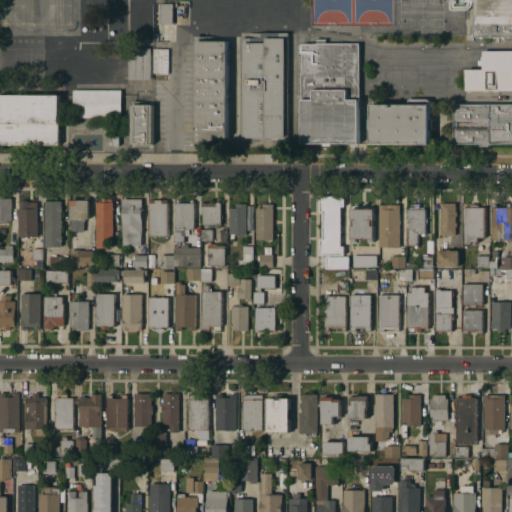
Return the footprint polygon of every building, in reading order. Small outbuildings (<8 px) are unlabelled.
[(96,0),(96,36),(81,36),(81,0),(96,0)] [(125,0),(125,36),(111,36),(111,0),(125,0)] [(143,0),(143,34),(129,34),(129,0),(143,0)] [(237,0),(237,13),(197,13),(197,0),(237,0)] [(262,0),(262,16),(245,16),(245,0),(262,0)] [(286,0),(286,22),(269,22),(269,0),(286,0)] [(473,0),(447,0),(448,10),(468,10),(467,2),(474,2),(473,0)] [(511,36),(497,36),(497,38),(492,38),(492,36),(472,36),(472,24),(475,24),(475,0),(511,0),(511,36)] [(159,23),(159,3),(172,3),(172,23),(159,23)] [(288,139),(282,139),(282,136),(266,136),(266,137),(245,137),(240,137),(241,37),(261,37),(261,31),(288,32),(288,139)] [(227,137),(199,137),(199,141),(194,141),(195,35),(199,35),(199,40),(227,40),(227,137)] [(17,76),(2,76),(2,37),(17,37),(17,76)] [(43,76),(29,76),(29,37),(44,38),(43,76)] [(61,77),(47,77),(47,38),(61,38),(61,77)] [(329,143),(329,144),(321,144),(321,142),(302,142),(302,99),(301,99),(301,61),(299,61),(299,55),(302,55),(302,42),(316,42),(316,38),(325,38),(325,42),(359,42),(358,143),(329,143)] [(151,79),(129,79),(129,47),(151,47),(151,79)] [(153,48),(167,48),(167,73),(153,73),(153,48)] [(511,90),(465,90),(465,68),(482,68),(482,59),(480,59),(480,55),(482,55),(482,49),(511,49),(511,90)] [(83,65),(83,50),(122,50),(122,65),(83,65)] [(121,116),(73,116),(73,89),(121,89),(121,116)] [(0,94),(59,94),(59,144),(0,144),(0,94)] [(370,143),(370,128),(368,128),(368,117),(371,117),(371,103),(409,103),(409,98),(430,98),(429,118),(432,118),(432,128),(429,128),(429,143),(370,143)] [(135,100),(135,104),(152,104),(152,143),(135,143),(135,146),(131,146),(131,100),(135,100)] [(511,143),(490,143),(488,145),(482,145),(480,143),(453,143),(454,103),(511,103),(511,143)] [(0,195),(2,195),(2,197),(11,198),(11,220),(6,220),(6,223),(0,223),(0,195)] [(340,246),(343,246),(343,254),(320,253),(320,235),(323,235),(323,213),(320,213),(320,195),(343,196),(343,205),(340,205),(340,246)] [(70,199),(84,199),(84,197),(89,197),(89,218),(83,218),(83,230),(70,230),(70,199)] [(112,240),(108,240),(108,247),(96,247),(96,201),(101,201),(101,198),(111,198),(111,201),(112,201),(112,240)] [(141,233),(141,245),(122,245),(122,198),(142,198),(141,233)] [(167,235),(149,235),(149,199),(167,199),(167,235)] [(176,199),(180,199),(180,202),(190,202),(190,199),(194,199),(194,228),(175,228),(176,199)] [(37,236),(18,236),(18,208),(19,208),(19,200),(28,200),(28,201),(36,201),(36,208),(37,208),(37,236)] [(61,205),(62,205),(62,210),(60,210),(60,221),(62,221),(62,226),(60,226),(60,236),(62,236),(62,240),(60,240),(60,246),(44,246),(45,200),(61,200),(61,205)] [(221,214),(222,214),(222,218),(221,218),(221,224),(203,224),(203,213),(201,213),(201,202),(215,202),(217,201),(219,201),(220,201),(221,202),(221,214)] [(455,211),(456,211),(456,215),(455,215),(455,222),(456,222),(456,225),(455,225),(455,234),(440,234),(440,230),(441,230),(441,206),(440,206),(440,202),(455,202),(455,211)] [(246,233),(245,233),(245,235),(241,235),(241,233),(229,233),(229,207),(235,207),(235,203),(246,203),(246,233)] [(268,239),(268,240),(266,240),(266,239),(256,239),(256,207),(262,207),(262,203),(273,203),(272,239),(268,239)] [(399,246),(379,246),(379,203),(399,204),(399,246)] [(425,218),(427,218),(427,221),(425,221),(425,232),(424,232),(424,235),(420,235),(420,231),(417,231),(417,246),(414,246),(414,244),(407,245),(407,240),(406,240),(406,238),(407,238),(407,235),(406,235),(406,233),(407,233),(407,230),(406,230),(406,229),(407,229),(407,226),(406,226),(406,222),(407,222),(407,221),(406,220),(406,216),(407,215),(407,213),(406,213),(406,211),(407,211),(407,208),(409,208),(409,206),(414,206),(414,203),(419,203),(419,208),(420,208),(420,206),(424,206),(424,208),(425,208),(425,218)] [(484,237),(477,237),(477,241),(470,241),(470,244),(463,244),(463,206),(469,206),(469,205),(471,204),(474,203),(477,204),(478,206),(484,206),(484,237)] [(511,239),(492,239),(492,204),(496,204),(496,206),(506,206),(506,204),(510,204),(510,206),(511,206),(511,239)] [(373,240),(368,240),(368,238),(356,238),(356,241),(351,241),(351,208),(354,208),(354,207),(360,207),(360,208),(364,208),(364,207),(371,207),(371,209),(374,209),(373,240)] [(212,240),(201,240),(201,229),(212,229),(212,240)] [(183,241),(174,241),(174,230),(183,230),(183,241)] [(200,259),(194,259),(193,267),(188,267),(188,265),(174,265),(174,246),(181,246),(181,243),(187,244),(187,247),(200,247),(200,259)] [(209,264),(209,256),(207,256),(208,243),(216,243),(216,245),(225,245),(225,247),(224,247),(224,264),(209,264)] [(0,261),(0,248),(5,248),(5,244),(12,244),(12,248),(13,248),(13,261),(0,261)] [(252,267),(242,267),(242,265),(237,265),(238,259),(243,259),(243,246),(252,246),(252,267)] [(42,266),(36,266),(36,259),(33,259),(33,248),(42,248),(42,266)] [(459,250),(459,265),(438,265),(438,250),(446,250),(447,248),(450,248),(451,250),(459,250)] [(94,267),(88,267),(88,266),(70,266),(70,249),(80,249),(80,250),(94,250),(94,267)] [(259,267),(259,265),(257,265),(257,254),(259,254),(259,253),(273,253),(273,267),(259,267)] [(119,265),(107,265),(107,254),(119,254),(119,265)] [(146,267),(134,267),(134,254),(146,254),(146,267)] [(173,267),(160,267),(160,254),(174,254),(173,267)] [(376,265),(353,265),(353,254),(376,254),(376,265)] [(50,266),(50,255),(67,256),(67,267),(50,266)] [(405,267),(391,267),(391,260),(389,260),(389,255),(405,255),(405,267)] [(432,266),(422,266),(423,255),(432,255),(432,266)] [(488,268),(476,268),(476,255),(488,255),(488,268)] [(348,268),(326,268),(326,256),(348,257),(348,268)] [(511,268),(498,268),(499,265),(502,265),(503,256),(511,256),(511,268)] [(31,279),(17,279),(17,268),(31,268),(31,279)] [(97,268),(96,272),(100,272),(100,268),(104,268),(104,269),(108,269),(108,268),(116,268),(116,269),(120,269),(120,278),(116,278),(116,281),(94,281),(94,268),(97,268)] [(144,269),(147,269),(147,274),(145,274),(145,282),(124,282),(124,274),(122,274),(122,269),(124,269),(124,268),(136,269),(136,268),(141,268),(144,269)] [(186,280),(186,268),(200,268),(200,280),(186,280)] [(200,268),(211,268),(211,280),(200,280),(200,268)] [(376,268),(376,279),(366,279),(366,268),(376,268)] [(0,269),(12,270),(12,276),(14,276),(14,279),(12,279),(12,284),(0,284),(0,269)] [(67,281),(46,281),(46,269),(67,269),(67,281)] [(418,269),(433,269),(433,277),(418,277),(418,269)] [(174,282),(160,282),(160,270),(174,270),(174,282)] [(227,272),(238,272),(238,285),(227,285),(227,272)] [(256,274),(275,274),(275,287),(260,287),(260,290),(256,290),(256,274)] [(245,300),(245,298),(238,298),(238,285),(240,285),(240,278),(251,278),(250,300),(245,300)] [(175,281),(180,281),(180,283),(184,283),(184,293),(195,294),(195,329),(189,329),(189,326),(182,326),(182,329),(175,329),(175,281)] [(337,281),(347,281),(347,292),(337,292),(337,281)] [(463,283),(482,283),(482,304),(475,304),(475,306),(470,306),(470,304),(463,304),(463,283)] [(202,284),(209,284),(209,290),(221,290),(221,329),(202,329),(202,284)] [(407,292),(411,292),(411,286),(424,286),(424,292),(428,292),(428,326),(427,326),(427,327),(421,327),(421,330),(414,330),(414,327),(408,327),(408,326),(407,326),(407,292)] [(436,288),(440,288),(440,289),(451,289),(451,290),(453,290),(453,295),(452,295),(451,307),(436,307),(436,288)] [(253,291),(266,291),(266,302),(253,302),(253,291)] [(21,292),(40,292),(40,301),(42,301),(41,305),(40,305),(40,329),(34,329),(34,327),(31,327),(31,326),(30,326),(30,327),(27,327),(27,326),(26,326),(26,328),(21,328),(21,292)] [(96,293),(114,293),(114,325),(109,325),(109,329),(101,329),(101,325),(96,325),(96,293)] [(122,293),(142,293),(141,329),(137,329),(137,330),(127,330),(127,329),(122,329),(122,293)] [(0,300),(1,300),(1,294),(10,294),(10,300),(14,300),(14,325),(9,325),(9,329),(4,329),(4,325),(0,325),(0,300)] [(370,330),(365,330),(365,327),(355,327),(355,330),(351,330),(351,326),(349,326),(349,321),(351,321),(351,318),(349,318),(349,313),(351,313),(351,294),(370,294),(370,330)] [(379,294),(399,294),(399,330),(394,329),(394,327),(384,327),(384,330),(379,330),(379,294)] [(325,295),(346,295),(346,330),(342,329),(342,327),(329,327),(329,330),(325,330),(325,295)] [(44,296),(62,296),(62,302),(64,302),(63,325),(56,325),(53,325),(53,327),(51,327),(49,329),(47,329),(45,327),(44,327),(44,296)] [(149,297),(168,297),(168,326),(162,326),(162,327),(155,327),(155,326),(149,326),(149,297)] [(70,300),(88,300),(88,330),(76,329),(71,329),(71,326),(70,326),(70,300)] [(491,302),(510,302),(510,329),(504,329),(504,332),(496,332),(496,329),(491,329),(491,302)] [(231,305),(236,305),(236,303),(242,303),(242,305),(248,305),(248,330),(231,329),(231,305)] [(255,307),(275,307),(275,329),(255,329),(255,307)] [(463,309),(482,309),(482,333),(477,333),(477,331),(467,331),(467,333),(462,333),(463,309)] [(436,311),(440,311),(440,313),(452,313),(452,330),(436,330),(436,311)] [(0,393),(5,393),(5,396),(12,396),(12,393),(18,393),(18,432),(0,432),(0,393)] [(79,403),(76,403),(76,398),(78,398),(80,396),(84,396),(85,398),(85,393),(101,394),(100,439),(92,439),(92,427),(79,426),(79,403)] [(35,435),(35,429),(25,429),(25,397),(32,397),(32,394),(38,394),(38,397),(45,397),(45,435),(35,435)] [(54,429),(54,398),(60,398),(60,394),(66,394),(66,398),(73,398),(72,429),(54,429)] [(134,417),(132,417),(132,413),(134,413),(134,407),(133,407),(133,403),(134,403),(134,394),(150,394),(150,406),(152,406),(152,414),(150,414),(150,426),(133,426),(134,417)] [(169,432),(169,424),(162,424),(162,413),(161,413),(161,404),(162,404),(162,394),(178,394),(178,432),(169,432)] [(215,394),(222,394),(222,398),(229,398),(229,394),(236,394),(236,430),(215,430),(215,394)] [(243,394),(262,394),(261,430),(242,430),(243,394)] [(266,399),(272,399),(272,394),(283,394),(283,398),(288,398),(288,432),(266,432),(266,399)] [(298,412),(301,412),(301,406),(299,406),(299,403),(300,403),(301,394),(317,394),(316,433),(298,433),(298,412)] [(375,394),(393,394),(393,428),(391,428),(391,431),(389,431),(389,438),(386,438),(386,441),(375,441),(375,394)] [(107,395),(111,395),(111,399),(122,399),(122,395),(127,395),(126,430),(107,429),(107,395)] [(188,395),(207,395),(207,430),(188,430),(188,395)] [(401,398),(409,398),(409,395),(419,395),(419,426),(406,426),(406,422),(401,422),(401,398)] [(446,420),(446,421),(443,421),(443,420),(430,420),(430,398),(432,398),(432,395),(445,395),(445,398),(447,398),(447,420),(446,420)] [(470,441),(470,444),(465,444),(465,441),(463,441),(463,444),(455,444),(456,398),(462,398),(462,395),(471,395),(470,398),(476,398),(476,441),(470,441)] [(483,395),(504,395),(504,429),(502,429),(502,432),(498,432),(498,434),(485,434),(485,429),(483,429),(483,395)] [(349,396),(367,396),(367,409),(365,409),(365,418),(349,418),(349,396)] [(321,397),(333,397),(333,399),(339,399),(339,416),(332,416),(332,424),(321,424),(321,397)] [(207,429),(198,429),(197,442),(207,443),(207,429)] [(429,433),(432,433),(432,431),(437,431),(437,433),(445,433),(445,457),(428,456),(429,433)] [(146,453),(146,432),(165,432),(165,448),(167,448),(167,452),(165,452),(165,453),(146,453)] [(348,436),(368,437),(368,442),(370,442),(370,451),(347,451),(348,436)] [(60,440),(62,440),(62,437),(66,437),(66,440),(72,440),(72,456),(60,456),(60,440)] [(80,454),(80,451),(76,451),(76,437),(84,437),(83,439),(85,439),(85,451),(86,451),(86,453),(85,453),(85,455),(80,454)] [(418,441),(426,441),(426,453),(418,453),(418,441)] [(323,442),(343,442),(343,454),(323,454),(323,442)] [(23,443),(33,443),(33,454),(23,454),(23,443)] [(507,458),(491,458),(491,455),(494,455),(494,444),(507,444),(507,458)] [(59,455),(51,455),(51,445),(59,445),(59,455)] [(211,445),(227,445),(227,456),(227,458),(218,458),(211,458),(211,445)] [(253,445),(253,455),(238,455),(238,445),(253,445)] [(399,457),(384,458),(383,446),(399,445),(399,457)] [(401,445),(415,446),(415,455),(401,455),(401,445)] [(196,446),(196,456),(184,456),(184,446),(196,446)] [(455,446),(467,446),(467,456),(455,456),(455,446)] [(24,470),(12,470),(12,458),(24,458),(24,470)] [(218,458),(218,472),(217,472),(217,481),(203,481),(203,458),(211,458),(218,458)] [(249,483),(249,480),(240,480),(240,492),(231,492),(231,480),(239,480),(239,458),(256,458),(256,483),(249,483)] [(401,458),(423,458),(423,470),(401,470),(401,458)] [(0,459),(10,460),(10,478),(5,478),(5,481),(0,481),(0,459)] [(159,459),(173,459),(172,471),(159,471),(159,459)] [(344,471),(344,461),(354,461),(354,459),(368,459),(368,471),(344,471)] [(493,459),(505,459),(505,471),(493,471),(493,459)] [(42,461),(54,461),(54,473),(42,473),(42,461)] [(78,463),(90,463),(90,476),(78,476),(78,463)] [(298,463),(311,463),(311,479),(306,479),(306,482),(301,482),(301,480),(298,480),(298,463)] [(316,511),(316,502),(314,502),(314,466),(337,466),(337,485),(336,485),(336,487),(333,487),(333,485),(327,485),(327,500),(334,500),(334,511),(316,511)] [(64,467),(73,467),(73,478),(64,478),(64,467)] [(260,473),(271,473),(270,494),(281,495),(281,511),(259,511),(259,502),(260,502),(260,473)] [(386,474),(395,474),(395,486),(385,486),(386,474)] [(193,476),(198,476),(198,481),(201,481),(201,493),(193,493),(193,476)] [(398,511),(399,480),(403,480),(404,476),(408,476),(408,480),(410,480),(410,484),(414,484),(414,487),(420,488),(418,511),(398,511)] [(149,511),(149,484),(169,484),(168,511),(149,511)] [(33,511),(17,511),(17,485),(33,485),(33,511)] [(38,511),(38,494),(44,494),(44,487),(55,487),(55,491),(57,491),(57,494),(59,494),(58,511),(38,511)] [(482,511),(482,506),(481,506),(481,488),(501,488),(501,511),(482,511)] [(342,511),(342,490),(363,490),(363,511),(342,511)] [(425,511),(425,496),(433,496),(433,490),(444,490),(444,498),(445,498),(445,511),(425,511)] [(67,511),(67,491),(75,491),(75,498),(78,498),(78,491),(86,491),(86,511),(67,511)] [(206,511),(206,495),(207,495),(207,491),(228,492),(228,501),(227,501),(227,511),(206,511)] [(453,511),(453,493),(475,493),(475,511),(453,511)] [(125,511),(125,503),(130,503),(130,494),(140,494),(140,511),(125,511)] [(289,511),(289,510),(288,510),(288,499),(292,499),(292,494),(299,494),(299,498),(306,498),(306,511),(289,511)] [(372,511),(372,496),(381,496),(381,497),(391,497),(391,511),(372,511)] [(176,511),(176,497),(197,497),(197,507),(196,507),(195,511),(176,511)] [(95,511),(95,498),(114,498),(114,511),(95,511)] [(233,511),(234,499),(252,499),(252,511),(233,511)]
